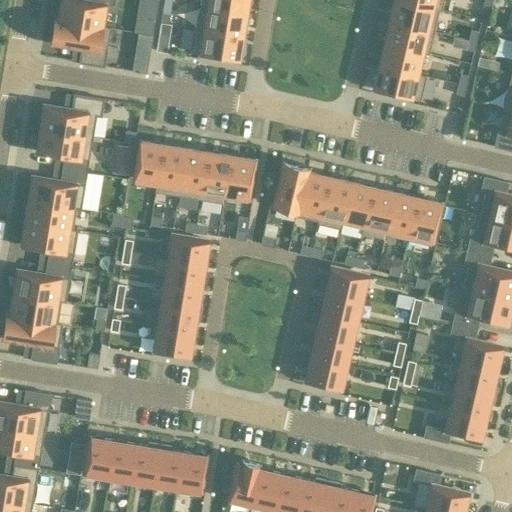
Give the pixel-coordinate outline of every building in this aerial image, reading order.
[(100,26),(100,25),(104,3),(113,4),(114,0),(60,0),(57,18),(57,19),(100,26)] [(200,0),(199,5),(245,12),(246,0),(200,0)] [(403,0),(392,0),(388,20),(433,30),(438,9),(438,8),(403,0)] [(403,0),(438,8),(438,9),(440,10),(442,0),(403,0)] [(196,27),(241,35),(245,12),(199,5),(196,27)] [(162,11),(160,22),(168,23),(170,12),(162,11)] [(55,17),(51,41),(81,46),(79,61),(103,65),(110,26),(100,25),(100,26),(57,19),(57,18),(55,17)] [(421,51),(421,52),(428,53),(433,30),(388,20),(383,42),(421,51)] [(166,33),(168,23),(160,22),(158,32),(166,33)] [(237,58),(241,35),(196,27),(194,26),(190,50),(237,58)] [(470,29),(468,39),(475,41),(478,31),(470,29)] [(473,50),(475,41),(468,39),(465,49),(473,51),(473,50)] [(416,73),(416,72),(421,52),(421,51),(383,42),(378,64),(416,73)] [(425,75),(416,72),(416,73),(378,64),(372,87),(420,98),(425,75)] [(502,108),(504,109),(504,108),(511,109),(511,72),(510,72),(502,108)] [(460,73),(457,83),(465,85),(467,75),(460,73)] [(463,95),(465,85),(457,83),(455,93),(463,95)] [(43,104),(40,127),(92,136),(96,114),(100,115),(103,98),(73,93),(71,108),(43,104)] [(497,130),(493,145),(511,149),(511,109),(504,108),(504,109),(499,131),(497,130)] [(63,155),(61,167),(86,171),(92,136),(40,127),(36,150),(63,155)] [(135,132),(125,130),(123,140),(133,141),(135,132)] [(133,177),(156,181),(163,143),(139,139),(133,177)] [(154,191),(177,195),(185,147),(163,143),(156,181),(154,191)] [(116,155),(130,157),(132,147),(117,145),(116,155)] [(185,147),(177,195),(200,198),(208,150),(185,147)] [(223,202),(224,197),(223,197),(230,154),(208,150),(200,198),(223,202)] [(223,197),(224,197),(247,201),(254,158),(230,154),(223,197)] [(273,207),(295,212),(296,212),(306,170),(307,170),(307,168),(283,162),(273,207)] [(32,175),(28,198),(76,206),(75,207),(80,208),(86,171),(61,167),(59,179),(32,175)] [(294,214),(317,220),(328,175),(307,170),(306,170),(296,212),(295,212),(294,214)] [(340,228),(342,218),(341,218),(350,180),(328,175),(317,220),(316,222),(340,228)] [(485,189),(479,213),(511,221),(511,195),(505,194),(508,181),(483,175),(480,188),(485,189)] [(341,218),(342,218),(363,223),(372,186),(350,180),(341,218)] [(384,238),(385,233),(394,191),(372,186),(363,223),(361,232),(384,238)] [(385,233),(407,238),(417,196),(394,191),(385,233)] [(440,201),(417,196),(407,238),(430,244),(440,201)] [(72,228),(75,207),(76,206),(28,198),(24,220),(72,228)] [(113,213),(111,223),(120,224),(121,214),(113,213)] [(469,236),(466,249),(491,254),(493,242),(511,246),(511,221),(479,213),(474,237),(469,236)] [(151,215),(149,224),(160,226),(161,217),(151,215)] [(120,226),(131,227),(132,218),(122,217),(120,226)] [(48,248),(46,261),(71,265),(77,228),(72,228),(24,220),(20,244),(48,248)] [(185,221),(184,229),(194,231),(196,223),(185,221)] [(196,223),(194,231),(205,233),(206,224),(196,223)] [(236,229),(234,238),(245,239),(246,231),(236,229)] [(204,263),(207,240),(171,234),(168,257),(204,263)] [(262,234),(260,243),(273,247),(276,237),(262,234)] [(122,250),(130,251),(132,239),(124,238),(122,250)] [(301,244),(299,252),(309,255),(311,246),(301,244)] [(311,246),(309,255),(320,257),(321,249),(311,246)] [(462,286),(511,298),(511,296),(511,272),(488,266),(491,254),(466,249),(463,261),(468,262),(462,285),(462,286)] [(128,263),(130,251),(122,250),(120,262),(128,263)] [(346,254),(344,263),(354,265),(356,257),(346,254)] [(200,286),(204,263),(168,257),(164,280),(200,286)] [(356,257),(354,265),(364,268),(366,259),(356,257)] [(16,268),(13,292),(60,299),(60,300),(65,301),(71,265),(46,261),(44,273),(16,268)] [(390,264),(388,273),(398,275),(400,267),(390,264)] [(360,298),(366,274),(331,266),(325,289),(360,298)] [(424,288),(426,279),(416,277),(414,285),(424,288)] [(199,308),(201,296),(198,296),(200,286),(164,280),(160,302),(199,308)] [(115,295),(123,296),(125,284),(117,283),(115,295)] [(460,285),(451,322),(476,328),(479,316),(506,322),(511,298),(462,286),(462,285),(460,285)] [(319,299),(317,311),(355,320),(360,298),(325,289),(322,299),(319,299)] [(57,322),(57,321),(60,300),(60,299),(13,292),(9,313),(9,314),(57,322)] [(121,308),(123,296),(115,295),(113,307),(121,308)] [(413,297),(410,309),(419,311),(421,299),(413,297)] [(160,302),(156,324),(192,330),(194,320),(197,321),(199,308),(160,302)] [(408,321),(416,323),(419,311),(410,309),(408,321)] [(317,311),(314,322),(317,323),(315,334),(350,342),(355,320),(317,311)] [(61,322),(57,321),(57,322),(9,314),(9,313),(7,313),(3,337),(32,342),(30,357),(55,361),(61,322)] [(119,319),(111,317),(109,329),(117,331),(119,319)] [(96,319),(95,327),(103,328),(104,320),(96,319)] [(465,338),(460,361),(495,369),(501,346),(473,339),(476,328),(451,322),(449,334),(465,338)] [(156,324),(153,348),(189,354),(192,330),(156,324)] [(416,333),(412,350),(424,352),(427,335),(416,333)] [(345,364),(350,342),(315,334),(310,356),(345,364)] [(397,340),(394,352),(402,354),(405,342),(397,340)] [(392,364),(400,366),(402,354),(394,352),(392,364)] [(345,364),(310,356),(304,379),(340,387),(345,364)] [(404,371),(412,373),(415,361),(407,359),(404,371)] [(460,361),(454,383),(490,391),(495,369),(460,361)] [(410,385),(412,373),(404,371),(402,383),(410,385)] [(386,386),(395,388),(397,376),(389,374),(386,386)] [(449,405),(485,413),(490,391),(454,383),(449,405)] [(0,400),(0,424),(43,432),(50,393),(25,389),(22,404),(0,400)] [(425,423),(422,436),(447,442),(450,430),(479,437),(485,413),(449,405),(444,428),(425,423)] [(0,424),(0,448),(15,451),(13,463),(38,467),(43,432),(0,424)] [(84,471),(108,475),(114,439),(90,435),(84,471)] [(114,439),(108,475),(130,479),(136,443),(114,439)] [(136,443),(130,479),(153,482),(159,443),(147,441),(147,444),(136,443)] [(159,443),(153,482),(175,486),(181,450),(171,448),(171,445),(159,443)] [(205,454),(181,450),(175,486),(199,490),(205,454)] [(260,467),(258,467),(258,464),(241,460),(240,463),(237,462),(228,497),(252,503),(260,467)] [(80,464),(67,462),(66,470),(79,472),(80,464)] [(0,473),(0,497),(32,503),(38,467),(13,463),(11,475),(0,473)] [(282,472),(260,467),(252,503),(274,508),(282,472)] [(431,484),(426,507),(445,511),(461,511),(467,492),(437,485),(440,473),(415,467),(412,480),(431,484)] [(296,511),(304,478),(282,472),(274,508),(290,511),(296,511)] [(319,511),(327,480),(315,477),(315,480),(304,478),(296,511),(319,511)] [(343,511),(349,488),(338,486),(339,483),(327,480),(319,511),(343,511)] [(343,511),(367,511),(372,494),(349,488),(343,511)] [(0,497),(0,511),(30,511),(32,503),(0,497)]
